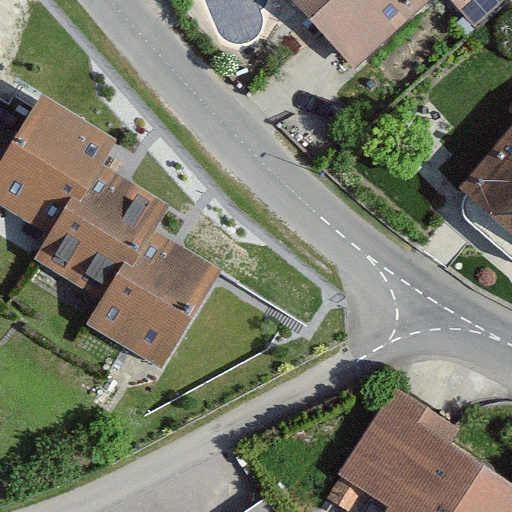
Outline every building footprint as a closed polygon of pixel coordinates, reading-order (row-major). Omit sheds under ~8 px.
[(274,0),(341,70),(415,0),(274,0)] [(447,0),(470,29),(507,0),(447,0)] [(0,211),(23,226),(86,169),(98,146),(22,96),(0,124),(0,211)] [(511,246),(511,104),(441,183),(511,246)] [(77,291),(141,233),(154,208),(86,169),(23,226),(14,253),(77,291)] [(210,276),(141,233),(77,291),(67,316),(152,369),(210,276)] [(326,472),(344,485),(341,489),(370,510),(368,511),(510,511),(511,510),(511,505),(405,422),(415,408),(386,388),(326,472)] [(278,511),(271,496),(240,511),(278,511)]
